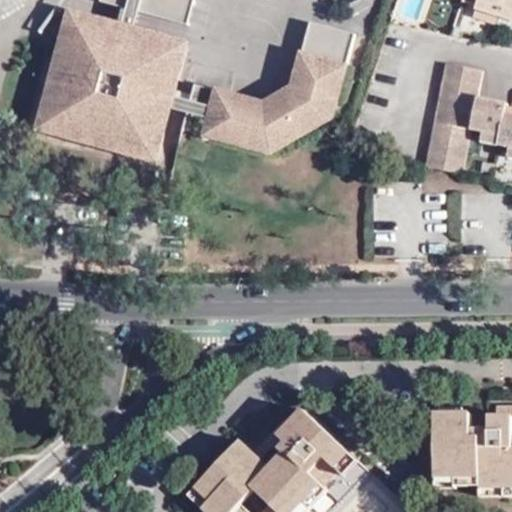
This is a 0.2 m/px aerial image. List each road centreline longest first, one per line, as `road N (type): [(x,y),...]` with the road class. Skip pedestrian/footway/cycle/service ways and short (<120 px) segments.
road 1 (residential): [(169,511),(190,453),(262,383),(329,369),(511,366)]
road 2 (tertiary): [(189,291),(314,303),(511,298)]
road 3 (residential): [(100,432),(191,329),(189,291)]
road 4 (residential): [(142,289),(100,432)]
road 5 (tertiary): [(0,287),(142,289)]
road 6 (residential): [(5,511),(100,432)]
